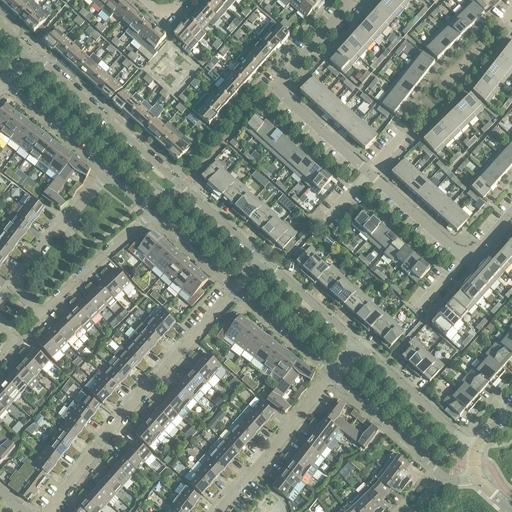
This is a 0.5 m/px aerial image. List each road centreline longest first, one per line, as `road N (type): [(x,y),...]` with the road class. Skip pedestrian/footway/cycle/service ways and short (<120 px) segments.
road 1 (residential): [(350,0),(282,78),(285,98),(455,252),(480,249),(511,214)]
road 2 (residential): [(108,176),(17,280),(17,293),(34,310),(45,311),(151,214)]
road 3 (residential): [(263,261),(32,55)]
road 4 (residential): [(50,511),(119,419),(235,290)]
road 5 (residential): [(217,511),(331,375)]
road 6 (residential): [(479,445),(458,437),(358,346)]
road 7 (residential): [(331,375),(445,480)]
road 8 (residential): [(8,84),(108,176)]
road 9 (residential): [(235,290),(331,375)]
road 10 (residential): [(358,346),(263,261)]
